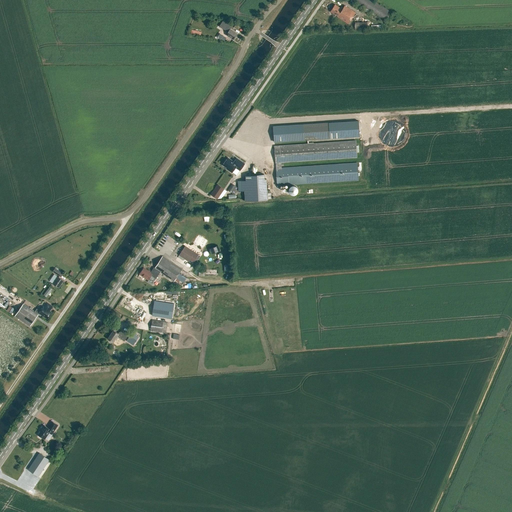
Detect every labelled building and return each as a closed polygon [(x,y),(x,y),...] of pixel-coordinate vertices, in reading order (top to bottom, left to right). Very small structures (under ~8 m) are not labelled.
[(353,0),(386,21),(391,12),(372,0),(353,0)] [(342,10),(342,9),(335,4),(330,12),(337,16),(337,17),(342,10)] [(342,10),(337,17),(348,24),(356,13),(345,5),(342,9),(342,10)] [(230,29),(232,26),(223,20),(219,26),(228,32),(226,35),(233,40),(237,34),(230,29)] [(329,138),(359,136),(358,121),(328,123),(273,127),(274,142),(329,138)] [(281,168),(281,163),(357,158),(356,141),(274,146),(275,163),(276,163),(276,169),(277,185),(358,180),(357,163),(281,168)] [(227,168),(233,172),(237,167),(241,170),(246,163),(237,157),(235,161),(229,157),(224,165),(228,167),(227,168)] [(245,201),(268,200),(266,179),(264,179),(264,174),(246,176),(246,180),(238,181),(239,191),(245,191),(245,201)] [(217,199),(224,189),(218,184),(211,194),(217,199)] [(233,194),(237,188),(232,184),(227,190),(233,194)] [(192,264),(198,255),(185,246),(179,255),(192,264)] [(144,278),(148,281),(152,276),(156,278),(159,272),(174,282),(176,278),(179,280),(182,275),(179,274),(182,269),(163,256),(152,272),(149,270),(148,271),(144,268),(140,274),(144,276),(144,278)] [(59,276),(62,273),(55,268),(52,271),(59,276)] [(59,288),(64,281),(58,276),(53,283),(59,288)] [(49,287),(43,295),(46,297),(52,290),(49,287)] [(154,301),(152,315),(172,319),(174,304),(154,301)] [(50,309),(53,306),(47,303),(44,307),(43,306),(40,311),(37,308),(35,312),(23,304),(15,316),(30,326),(39,313),(48,319),(52,312),(49,310),(50,309)] [(166,333),(167,322),(163,322),(152,320),(150,331),(161,332),(166,333)] [(119,334),(113,330),(108,338),(114,342),(117,337),(120,338),(124,341),(128,335),(124,333),(121,331),(119,334)] [(132,333),(128,339),(134,343),(138,338),(136,336),(137,334),(135,333),(134,335),(132,333)] [(52,434),(58,425),(52,421),(48,427),(44,425),(40,431),(41,431),(38,435),(39,435),(39,436),(41,438),(42,437),(45,439),(49,432),(52,434)] [(38,476),(50,460),(39,453),(28,470),(38,476)]
